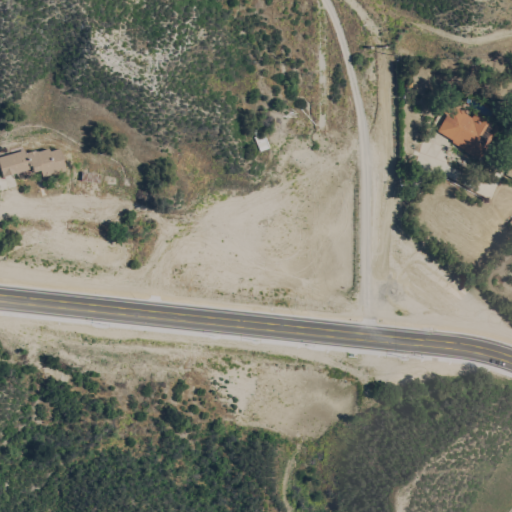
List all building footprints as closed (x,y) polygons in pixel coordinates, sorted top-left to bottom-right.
[(452,141),(454,139),(438,130),(448,114),(443,111),(449,102),(473,116),(476,111),(499,125),(481,156),(478,155),(477,156),(452,141)] [(255,136),(256,135),(254,130),(260,127),(263,133),(264,132),(270,146),(260,150),(255,136)] [(0,156),(25,149),(27,152),(35,150),(36,150),(37,150),(38,151),(49,148),(50,151),(60,148),(63,158),(61,159),(65,170),(59,172),(59,170),(50,173),(50,174),(44,176),(44,175),(42,176),(40,169),(33,171),(31,165),(30,165),(31,168),(3,176),(0,164),(0,156)] [(20,266),(12,265),(16,228),(24,228),(20,266)] [(220,272),(234,274),(232,293),(218,291),(220,272)]
